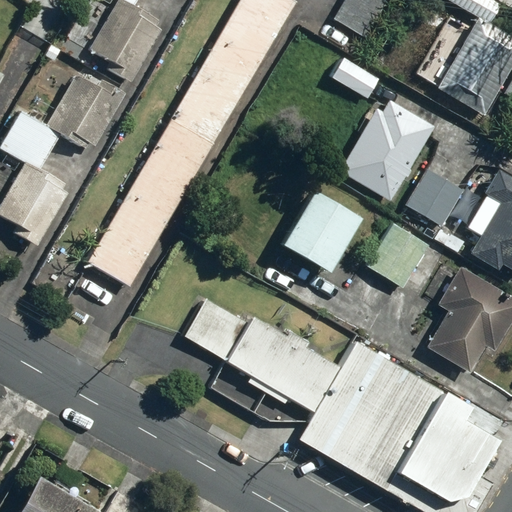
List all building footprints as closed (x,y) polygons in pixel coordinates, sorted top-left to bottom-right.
[(124,290),(288,0),(232,0),(82,266),(124,290)] [(113,0),(109,0),(87,40),(136,67),(159,25),(113,0)] [(384,0),(340,0),(328,21),(361,40),(384,0)] [(492,8),(478,0),(438,0),(482,25),(492,8)] [(511,0),(480,0),(505,14),(511,1),(511,0)] [(511,54),(511,48),(467,23),(428,91),(475,118),(511,54)] [(375,70),(336,50),(321,79),(360,100),(375,70)] [(116,95),(72,70),(40,126),(84,151),(116,95)] [(511,71),(497,98),(511,106),(511,71)] [(336,169),(342,172),(338,178),(384,204),(426,129),(380,104),(373,116),(367,113),(336,169)] [(62,186),(20,160),(0,191),(0,220),(29,239),(62,186)] [(457,191),(413,167),(394,201),(438,226),(457,191)] [(473,193),(479,197),(459,232),(470,238),(460,256),(489,272),(493,265),(511,275),(511,184),(486,170),(473,193)] [(348,225),(332,216),(337,207),(306,189),(299,201),(268,252),(315,280),(348,225)] [(397,291),(402,283),(418,292),(436,260),(419,251),(422,246),(381,224),(357,268),(397,291)] [(487,354),(495,339),(511,309),(511,306),(449,270),(430,302),(440,307),(418,346),(461,370),(475,347),(487,354)] [(332,368),(200,296),(177,338),(309,411),(293,440),(377,486),(388,467),(441,496),(452,502),(489,436),(455,418),(463,405),(347,341),(332,368)] [(119,511),(43,466),(15,511),(119,511)]
